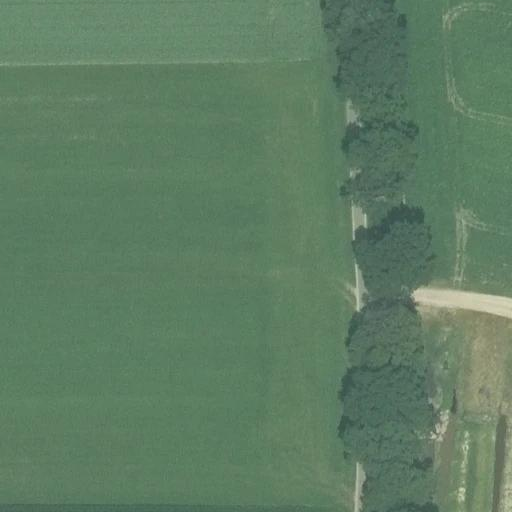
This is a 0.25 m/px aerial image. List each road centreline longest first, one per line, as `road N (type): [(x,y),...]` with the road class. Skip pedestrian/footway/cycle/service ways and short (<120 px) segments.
road 1 (unclassified): [(367,511),(352,0)]
road 2 (track): [(364,291),(511,320)]
